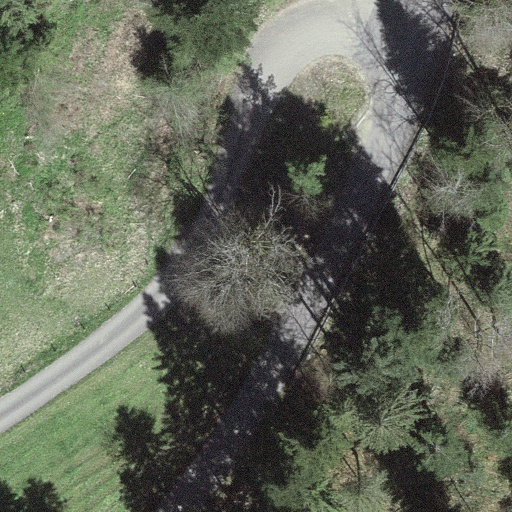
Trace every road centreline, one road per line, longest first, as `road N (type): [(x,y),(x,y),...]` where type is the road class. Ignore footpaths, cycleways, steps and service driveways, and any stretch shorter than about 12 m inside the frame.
road 1 (track): [(0,417),(133,324),(186,272),(219,216),(262,79),(287,43),(363,14),(430,13)]
road 2 (track): [(162,511),(297,323),(378,155),(435,0)]
